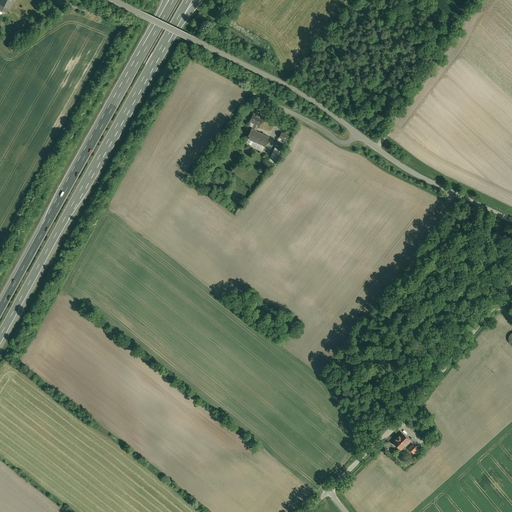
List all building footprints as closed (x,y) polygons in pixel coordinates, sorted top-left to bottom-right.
[(2,0),(0,4),(9,8),(12,0),(2,0)] [(17,38),(8,44),(10,47),(19,41),(17,38)] [(263,118),(253,113),(249,121),(254,123),(258,126),(259,126),(263,118)] [(256,131),(251,128),(247,138),(248,138),(245,143),(259,150),(262,145),(265,146),(269,137),(256,131)] [(289,136),(281,132),(279,137),(277,141),(285,144),(286,141),(289,136)] [(235,137),(231,135),(224,146),(228,149),(235,137)] [(280,151),(275,148),(269,160),(274,163),(277,156),(278,156),(280,151)] [(410,440),(401,432),(392,441),(400,449),(410,440)] [(414,443),(409,448),(415,454),(420,450),(414,443)]
